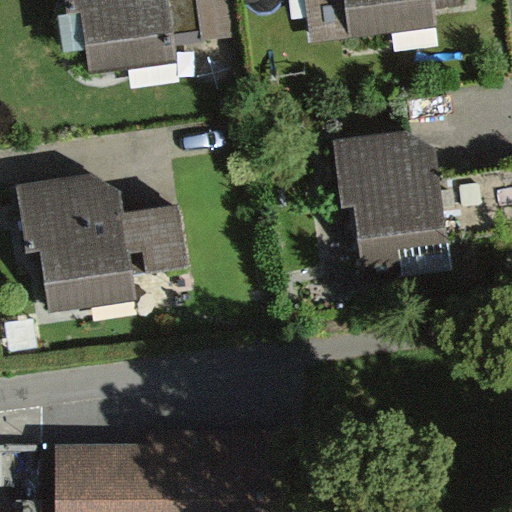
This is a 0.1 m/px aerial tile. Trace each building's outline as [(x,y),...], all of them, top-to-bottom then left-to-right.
[(60,0),(60,3),(78,1),(84,68),(167,61),(165,39),(226,33),(222,0),(60,0)] [(303,0),(307,42),(425,31),(423,13),(487,7),(486,0),(303,0)] [(339,140),(346,210),(355,209),(362,262),(398,257),(400,273),(451,266),(435,148),(407,133),(339,140)] [(17,184),(28,253),(39,251),(46,309),(133,298),(130,276),(188,268),(180,205),(122,213),(119,191),(92,172),(17,184)] [(186,445),(59,450),(61,511),(274,511),(272,442),(186,445)]
